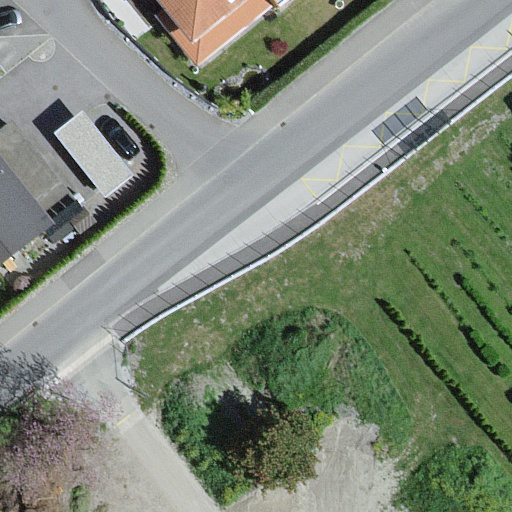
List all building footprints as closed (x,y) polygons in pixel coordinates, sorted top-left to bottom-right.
[(148,0),(159,14),(187,48),(247,0),(263,0),(270,8),(272,12),(286,0),(148,0)] [(247,0),(187,48),(159,14),(153,19),(193,69),(270,8),(263,0),(247,0)] [(107,203),(139,179),(91,114),(59,137),(107,203)] [(8,126),(0,132),(0,170),(36,216),(63,194),(8,126)] [(0,271),(50,232),(36,216),(0,170),(0,271)]
